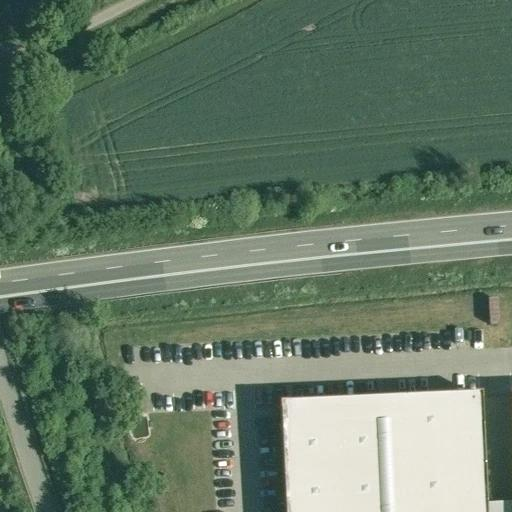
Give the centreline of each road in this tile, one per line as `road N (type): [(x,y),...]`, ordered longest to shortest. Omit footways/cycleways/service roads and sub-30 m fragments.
road 1 (trunk): [(511,235),(0,286)]
road 2 (unclassified): [(151,0),(40,57),(0,52)]
road 3 (unclassified): [(0,366),(51,511)]
road 4 (unknown): [(504,511),(490,364)]
road 5 (unknown): [(257,511),(242,377)]
